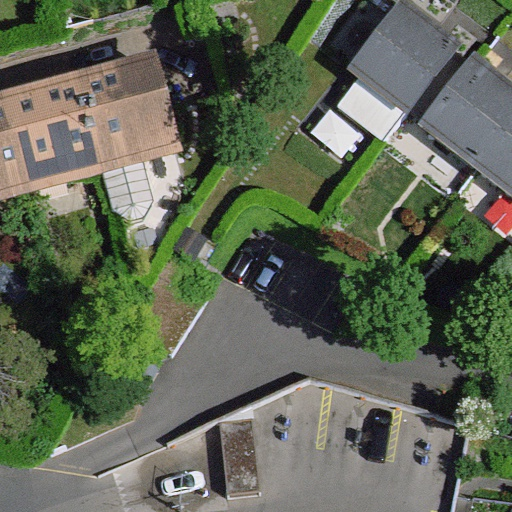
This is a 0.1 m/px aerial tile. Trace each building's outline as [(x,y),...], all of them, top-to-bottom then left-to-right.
[(244,28),(237,0),(233,0),(182,15),(189,42),(212,36),(244,28)] [(406,17),(356,79),(363,84),(408,118),(411,115),(432,88),(454,60),(457,56),(432,37),(406,17)] [(473,75),(454,60),(432,88),(453,102),(473,75)] [(511,133),(511,98),(476,71),(473,75),(453,102),(432,129),(429,134),(480,174),(511,133)] [(82,93),(105,176),(144,166),(139,150),(173,140),(166,111),(156,73),(82,93)] [(408,118),(363,84),(342,111),(386,146),(408,118)] [(453,102),(432,88),(411,115),(432,129),(453,102)] [(11,112),(28,180),(64,170),(68,184),(105,176),(82,93),(11,112)] [(0,187),(28,180),(11,112),(0,115),(0,187)] [(511,133),(480,174),(511,198),(511,133)] [(144,166),(105,176),(116,216),(131,225),(147,221),(154,206),(144,166)] [(199,268),(175,253),(129,330),(174,359),(223,283),(199,268)] [(254,422),(222,426),(230,500),(262,497),(254,422)]
